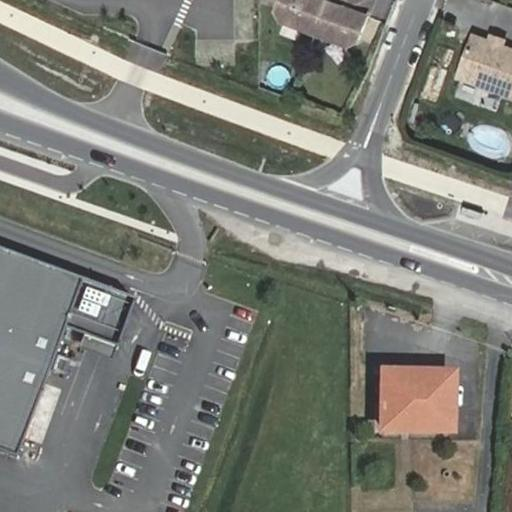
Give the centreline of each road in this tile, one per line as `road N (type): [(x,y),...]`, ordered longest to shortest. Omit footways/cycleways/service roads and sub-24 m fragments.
road 1 (primary): [(0,122),(511,298)]
road 2 (primary): [(287,191),(0,76)]
road 3 (unknown): [(62,493),(184,283)]
road 4 (unknown): [(477,511),(509,297)]
road 5 (residential): [(419,0),(360,158)]
road 6 (primary): [(511,271),(390,227)]
